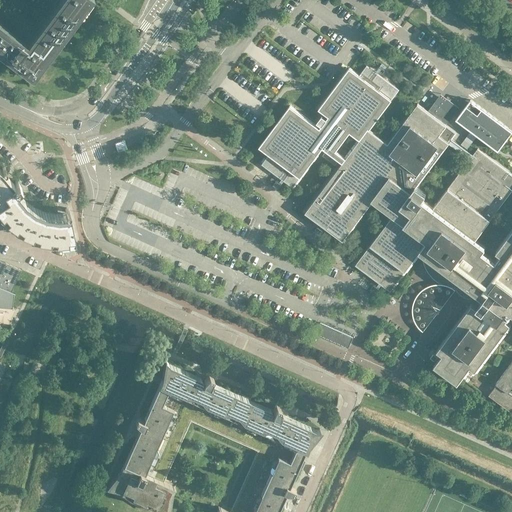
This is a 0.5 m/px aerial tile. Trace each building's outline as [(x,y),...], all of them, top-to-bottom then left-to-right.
[(31,77),(52,49),(88,0),(57,0),(26,42),(0,21),(0,53),(29,75),(31,77)] [(511,229),(496,250),(501,254),(495,262),(482,252),(485,247),(475,239),(511,190),(511,174),(478,149),(472,155),(465,150),(476,134),(471,130),(460,146),(451,139),(456,133),(446,125),(437,118),(427,111),(418,104),(388,143),(369,129),(399,90),(367,66),(359,76),(349,68),(319,109),(328,116),(326,118),(322,115),(317,122),(321,125),(319,128),(290,106),(260,147),(270,154),(262,164),(293,187),(323,147),(327,151),(324,156),(335,164),(339,159),(343,162),(305,212),(343,240),(373,200),(393,215),(355,265),(390,291),(420,251),(424,254),(424,256),(422,255),(422,256),(423,258),(423,260),(423,262),(424,263),(425,266),(425,268),(426,269),(428,272),(430,275),(431,276),(433,278),(435,280),(436,281),(439,283),(441,284),(443,285),(443,286),(443,287),(443,288),(444,289),(445,290),(446,290),(447,290),(449,290),(450,289),(451,289),(451,288),(451,287),(453,288),(455,288),(459,288),(462,287),(465,287),(463,286),(464,285),(483,298),(476,307),(472,304),(437,350),(442,354),(434,366),(457,383),(466,372),(471,376),(475,370),(510,324),(505,321),(511,313),(511,229)] [(441,93),(427,111),(437,118),(446,125),(459,106),(450,99),(441,93)] [(487,113),(482,109),(482,108),(481,109),(477,105),(476,104),(471,101),(471,100),(470,101),(467,106),(466,105),(460,114),(461,116),(458,119),(457,118),(456,119),(471,130),(476,134),(498,150),(511,131),(511,130),(510,129),(509,129),(504,126),(505,126),(504,125),(499,122),(499,121),(498,121),(493,118),(494,117),(493,117),(490,115),(488,113),(487,113)] [(124,140),(114,144),(118,153),(128,149),(124,140)] [(257,162),(249,172),(264,183),(272,173),(271,173),(272,171),(269,169),(268,171),(257,162)] [(22,191),(20,185),(17,180),(13,183),(10,185),(0,172),(0,211),(2,214),(4,211),(8,216),(5,218),(15,226),(17,223),(21,226),(20,229),(31,234),(32,231),(38,233),(37,237),(49,239),(49,235),(55,236),(55,240),(67,239),(67,235),(74,235),(69,215),(56,216),(44,214),(32,209),(22,202),(17,196),(22,191)] [(11,292),(21,270),(4,262),(2,266),(0,264),(0,305),(12,307),(12,305),(13,295),(13,293),(11,292)] [(443,287),(439,287),(436,287),(432,288),(428,289),(425,291),(422,293),(420,296),(417,300),(416,303),(415,307),(414,312),(414,316),(415,320),(417,324),(419,328),(424,334),(457,292),(454,290),(453,289),(451,289),(450,289),(449,290),(447,290),(446,290),(445,290),(444,289),(443,288),(443,287)] [(316,333),(349,347),(353,337),(321,323),(316,333)] [(168,511),(172,493),(175,486),(164,481),(191,421),(257,451),(230,511),(220,506),(216,511),(277,511),(282,501),(285,502),(289,493),(293,493),(295,489),(289,486),(308,444),(320,429),(319,429),(314,429),(288,417),(289,415),(280,411),(280,407),(276,405),(273,411),(210,382),(213,377),(209,375),(206,378),(197,374),(196,373),(195,376),(169,364),(166,361),(166,360),(165,360),(162,379),(143,421),(137,419),(135,423),(138,426),(134,435),(136,436),(121,470),(107,487),(108,488),(108,487),(114,488),(115,487),(122,491),(121,492),(122,493),(124,489),(128,491),(127,494),(132,498),(144,504),(144,503),(150,505),(151,502),(155,504),(154,507),(155,508),(156,506),(163,509),(162,510),(163,510),(165,511),(168,511)] [(511,361),(496,384),(497,384),(488,395),(511,412),(511,361)]
